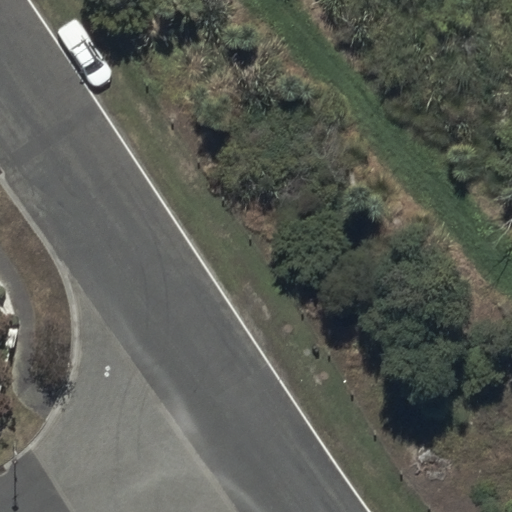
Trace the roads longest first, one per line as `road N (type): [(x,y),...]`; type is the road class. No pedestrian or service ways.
road 1 (unclassified): [(0,88),(223,409)]
road 2 (residential): [(57,511),(223,409)]
road 3 (unclassified): [(223,409),(297,511)]
